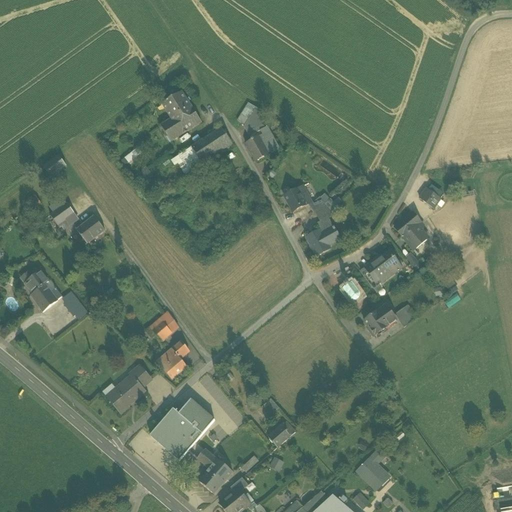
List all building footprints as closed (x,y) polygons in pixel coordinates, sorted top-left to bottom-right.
[(160,127),(171,143),(201,124),(188,103),(190,101),(189,99),(187,101),(182,93),(162,106),(171,120),(160,127)] [(256,109),(248,104),(237,122),(245,126),(252,115),(256,109)] [(256,109),(252,115),(260,124),(266,116),(256,109)] [(244,128),(252,142),(265,129),(260,124),(252,115),(245,126),(244,128)] [(191,148),(202,165),(232,145),(221,128),(191,148)] [(245,145),(255,163),(277,152),(269,137),(272,136),(267,128),(265,129),(252,142),(245,145)] [(279,150),(272,136),(269,137),(277,152),(279,150)] [(180,156),(191,172),(202,165),(191,148),(180,156)] [(125,163),(142,154),(139,149),(123,158),(125,163)] [(44,168),(51,178),(66,167),(59,157),(44,168)] [(431,186),(428,191),(438,198),(442,194),(431,186)] [(309,205),(312,204),(303,187),(284,197),(293,214),(309,205)] [(419,200),(434,210),(441,200),(438,198),(428,191),(426,190),(419,200)] [(26,202),(32,211),(41,205),(35,196),(26,202)] [(74,215),(67,205),(62,199),(51,207),(55,213),(50,217),(59,229),(61,227),(62,226),(61,224),(66,221),(69,227),(78,221),(74,215)] [(310,208),(315,213),(325,204),(320,199),(319,200),(313,205),(310,208)] [(329,209),(325,204),(315,213),(318,219),(329,209)] [(318,219),(321,223),(328,218),(334,215),(329,209),(318,219)] [(394,229),(414,252),(429,240),(418,227),(421,224),(412,214),(394,229)] [(94,218),(84,226),(77,231),(87,246),(105,232),(94,218)] [(320,231),(322,235),(334,228),(328,218),(321,223),(316,225),(320,231)] [(62,226),(61,227),(64,231),(69,227),(66,221),(61,224),(62,226)] [(340,240),(334,228),(322,235),(328,246),(340,240)] [(330,250),(328,246),(322,235),(320,231),(306,239),(311,247),(310,248),(312,251),(313,250),(317,258),(330,250)] [(380,279),(383,284),(384,283),(381,279),(398,266),(401,270),(402,270),(390,253),(379,262),(377,260),(370,265),(371,266),(380,279)] [(406,259),(416,271),(421,267),(411,255),(406,259)] [(365,270),(375,283),(380,279),(371,266),(365,270)] [(381,279),(384,283),(401,270),(398,266),(381,279)] [(25,285),(33,295),(45,285),(45,286),(49,283),(41,273),(25,285)] [(354,301),(354,303),(356,303),(356,301),(358,300),(360,300),(361,298),(359,297),(358,297),(357,292),(358,291),(358,290),(357,291),(355,288),(356,287),(355,286),(354,287),(352,285),(353,284),(353,283),(349,285),(348,283),(344,286),(345,288),(342,290),(343,291),(344,290),(346,293),(345,294),(345,295),(347,294),(349,297),(347,298),(348,299),(349,298),(353,300),(354,301)] [(52,294),(45,286),(45,285),(33,295),(31,297),(43,313),(58,302),(58,301),(52,294)] [(56,290),(52,294),(58,301),(62,298),(56,290)] [(63,300),(67,304),(67,305),(75,298),(71,293),(63,300)] [(84,310),(75,298),(67,305),(67,304),(64,306),(74,318),(84,310)] [(386,307),(378,313),(388,328),(396,322),(386,307)] [(399,322),(404,329),(413,322),(404,309),(395,316),(399,322)] [(373,338),(388,328),(378,313),(364,323),(370,331),(369,332),(373,338)] [(161,321),(162,323),(172,334),(179,328),(169,314),(161,321)] [(161,343),(172,334),(162,323),(152,332),(161,343)] [(157,364),(172,381),(187,368),(180,359),(189,352),(182,343),(157,364)] [(132,377),(142,389),(151,381),(140,368),(130,376),(131,378),(132,377)] [(112,405),(120,415),(128,408),(126,406),(136,397),(138,398),(145,392),(142,389),(132,377),(131,378),(108,397),(114,404),(112,405)] [(259,408),(268,418),(278,408),(270,399),(259,408)] [(173,410),(150,437),(179,463),(215,422),(191,401),(179,415),(173,410)] [(269,438),(277,449),(295,433),(286,423),(269,438)] [(370,459),(377,467),(388,455),(381,448),(370,459)] [(199,483),(214,496),(233,474),(218,461),(217,461),(208,453),(200,463),(209,471),(199,483)] [(254,457),(241,469),(246,474),(258,462),(254,457)] [(284,464),(274,459),(269,468),(279,473),(284,464)] [(370,486),(372,489),(386,475),(377,467),(370,459),(356,473),(366,483),(366,484),(369,486),(370,486)] [(390,479),(386,475),(372,489),(377,493),(390,479)] [(238,490),(240,493),(248,486),(242,479),(230,489),(234,493),(238,490)] [(220,505),(225,511),(241,511),(247,507),(248,507),(242,499),(244,498),(240,493),(238,490),(234,493),(220,505)] [(315,511),(328,501),(321,492),(301,510),(298,511),(315,511)] [(250,505),(253,502),(254,502),(248,494),(244,498),(250,505)] [(354,501),(360,508),(366,502),(360,495),(354,501)] [(341,496),(338,500),(344,505),(347,501),(341,496)] [(250,505),(244,498),(242,499),(248,507),(250,505)] [(347,511),(331,498),(328,501),(315,511),(347,511)] [(253,502),(250,505),(248,507),(247,507),(251,511),(257,507),(253,502)]
